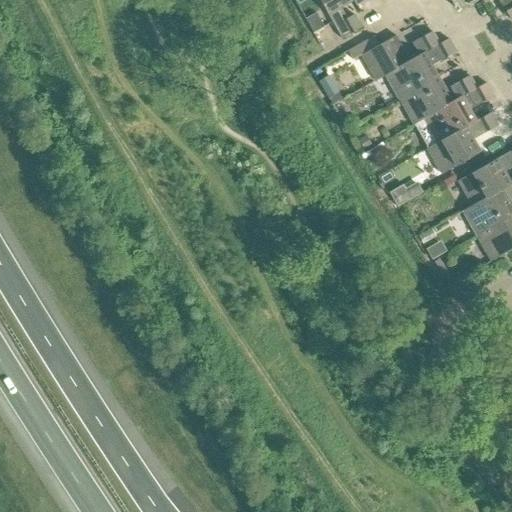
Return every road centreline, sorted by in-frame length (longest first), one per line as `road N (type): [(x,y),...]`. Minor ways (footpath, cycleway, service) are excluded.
road 1 (motorway): [(158,511),(0,265)]
road 2 (unclassified): [(511,280),(457,313),(440,352),(451,381),(511,464)]
road 3 (motorway): [(0,360),(96,511)]
road 4 (residential): [(489,64),(475,63),(445,12),(425,7),(388,22)]
